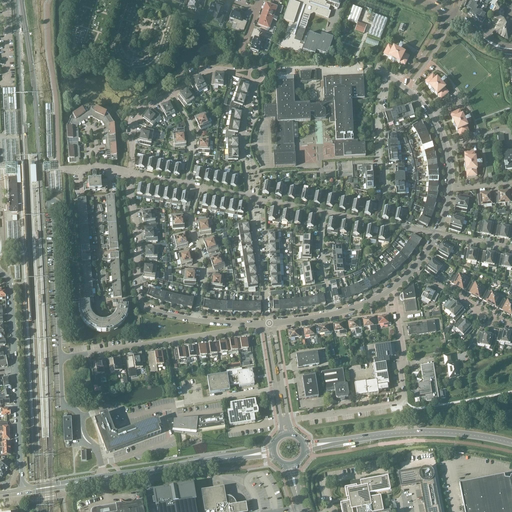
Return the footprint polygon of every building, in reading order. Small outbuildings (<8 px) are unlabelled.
[(201,5),(198,3),(199,0),(189,0),(188,4),(196,7),(195,10),(199,12),(201,5)] [(278,39),(276,45),(277,46),(280,46),(280,47),(300,54),(301,53),(308,55),(309,53),(315,55),(315,52),(327,56),(333,39),(321,35),(320,37),(308,34),(307,38),(304,37),(303,43),(301,42),(310,15),(313,13),(328,18),(330,12),(328,11),(330,6),(332,7),(334,7),(334,9),(337,10),(338,9),(341,0),(327,0),(326,3),(325,3),(325,1),(323,0),(291,0),(291,2),(290,2),(283,21),(289,23),(284,40),(282,40),(278,39)] [(223,3),(218,1),(217,2),(216,1),(215,4),(211,2),(208,9),(212,10),(211,13),(217,15),(216,19),(222,21),(225,14),(221,12),(224,5),(222,4),(223,3)] [(468,15),(472,17),(481,3),(480,2),(477,6),(478,6),(477,6),(474,4),(468,15)] [(472,17),(477,20),(483,11),(479,9),(480,7),(482,4),(481,3),(472,17)] [(273,17),(274,14),(276,8),(266,5),(264,10),(262,15),(260,20),(258,25),(268,29),(270,24),(272,20),(276,22),(277,20),(277,19),(273,17)] [(500,21),(503,16),(502,16),(506,9),(497,5),(491,16),(500,21)] [(353,6),(347,21),(356,24),(362,10),(353,6)] [(236,10),(231,8),(228,17),(233,19),(232,22),(239,25),(237,28),(242,30),(245,22),(241,20),(244,13),(239,11),(240,10),(236,9),(236,10)] [(483,11),(477,20),(482,23),(488,13),(484,11),(484,12),(483,11)] [(369,22),(372,23),(368,35),(380,39),(387,19),(372,14),(369,22)] [(511,21),(503,16),(500,21),(494,34),(508,41),(511,32),(511,21)] [(357,24),(355,30),(363,34),(366,28),(357,24)] [(250,45),(251,45),(249,49),(257,51),(261,40),(260,40),(261,37),(271,40),(273,35),(260,31),(258,36),(259,36),(258,39),(253,38),(252,41),(251,41),(250,45)] [(393,49),(388,57),(388,58),(391,60),(393,62),(401,46),(400,45),(398,49),(396,48),(395,50),(393,48),(393,49)] [(399,63),(404,55),(404,54),(402,53),(402,52),(401,51),(403,47),(401,46),(393,62),(396,62),(399,64),(399,63)] [(388,57),(393,49),(388,47),(384,55),(388,57)] [(404,55),(399,63),(404,66),(409,57),(404,55)] [(300,72),(300,82),(301,82),(301,81),(316,81),(315,70),(315,72),(300,73),(300,72)] [(218,86),(219,75),(216,74),(216,75),(212,75),(210,85),(218,86)] [(223,75),(219,75),(218,86),(226,87),(226,85),(228,85),(229,82),(226,82),(227,76),(223,76),(223,75)] [(196,78),(196,79),(202,89),(203,91),(207,89),(206,87),(209,86),(204,76),(200,78),(199,78),(198,78),(198,77),(196,78)] [(276,105),(264,106),(265,118),(275,118),(275,123),(276,144),(276,147),(273,147),(273,151),(273,153),(273,155),(274,167),(276,167),(288,167),(295,166),(295,154),(294,147),(293,122),(297,122),(310,121),(310,115),(313,117),(313,120),(325,120),(324,117),(325,117),(325,116),(326,116),(327,116),(329,114),(329,123),(333,123),(335,123),(336,141),(332,142),(332,143),(332,146),(334,146),(334,158),(343,157),(343,158),(351,157),(365,157),(365,153),(364,144),(357,144),(357,140),(353,141),(352,122),(355,122),(353,99),(364,98),(363,76),(358,76),(354,76),(347,77),(345,77),(343,77),(336,77),(323,78),(323,96),(324,101),(323,102),(323,103),(322,104),(321,105),(321,106),(319,106),(319,103),(309,103),(294,104),(293,82),(288,82),(275,82),(276,105)] [(429,86),(436,80),(432,76),(425,82),(429,86)] [(202,89),(196,79),(193,81),(194,81),(190,84),(195,93),(202,89)] [(236,87),(238,88),(248,91),(249,89),(249,88),(248,87),(249,85),(244,84),(245,81),(239,79),(238,84),(237,83),(236,87)] [(436,80),(429,86),(428,87),(431,90),(431,92),(445,81),(444,79),(440,82),(439,81),(438,82),(436,80)] [(437,96),(444,90),(445,89),(443,87),(444,86),(443,85),(446,82),(445,81),(431,92),(434,93),(436,96),(437,96)] [(183,94),(190,103),(197,98),(190,89),(186,92),(183,94)] [(444,90),(437,96),(441,100),(448,94),(444,90)] [(235,98),(244,101),(245,98),(245,96),(236,93),(235,98)] [(184,108),(190,103),(183,94),(181,96),(178,99),(184,108)] [(243,105),(244,101),(235,98),(234,102),(233,103),(239,105),(242,106),(242,104),(243,105)] [(165,106),(171,116),(178,112),(172,103),(168,105),(168,104),(165,106)] [(410,105),(405,108),(409,118),(414,116),(414,115),(414,116),(412,109),(413,109),(414,109),(412,104),(410,105)] [(164,120),(171,116),(165,106),(162,107),(163,108),(159,110),(164,120)] [(89,108),(90,118),(93,117),(94,118),(93,119),(96,120),(101,110),(95,107),(89,108)] [(83,108),(77,112),(84,121),(86,119),(86,118),(87,118),(90,118),(89,108),(83,108)] [(405,108),(400,109),(403,119),(409,118),(405,108)] [(398,121),(403,119),(400,109),(395,111),(398,121)] [(101,121),(102,124),(111,118),(107,113),(101,110),(96,120),(99,122),(100,121),(101,121)] [(146,116),(155,123),(160,116),(151,110),(149,114),(148,113),(146,116)] [(395,111),(390,113),(393,122),(398,121),(395,111)] [(452,120),(461,116),(459,111),(450,115),(452,120)] [(69,121),(78,126),(79,123),(80,122),(81,123),(84,121),(77,112),(72,116),(69,121)] [(197,124),(208,119),(205,112),(195,116),(197,121),(196,121),(197,124)] [(387,124),(393,122),(390,113),(383,114),(383,113),(382,113),(384,118),(385,117),(388,124),(387,124)] [(151,129),(155,123),(146,116),(144,118),(145,119),(142,122),(144,124),(142,126),(147,128),(148,127),(151,129)] [(461,116),(452,120),(453,124),(453,127),(470,120),(469,118),(465,120),(464,118),(463,119),(462,116),(461,116)] [(111,118),(102,124),(104,126),(104,127),(103,128),(104,131),(115,130),(114,124),(111,118)] [(211,126),(208,119),(197,124),(198,127),(199,127),(201,131),(211,126)] [(457,132),(466,128),(467,128),(466,125),(467,125),(466,123),(470,121),(470,120),(453,127),(455,129),(457,132)] [(77,128),(78,126),(69,121),(66,127),(67,134),(78,133),(78,129),(77,129),(77,128)] [(413,128),(416,132),(424,128),(421,122),(421,123),(418,125),(417,123),(412,126),(413,128)] [(238,131),(239,128),(229,126),(228,130),(227,130),(226,131),(225,135),(232,136),(234,136),(235,133),(237,133),(237,131),(238,131)] [(424,128),(416,132),(418,137),(426,133),(424,128)] [(466,128),(457,132),(460,137),(468,133),(466,128)] [(141,133),(141,137),(152,139),(154,131),(143,129),(142,134),(141,133)] [(181,129),(172,130),(173,140),(185,139),(185,136),(184,136),(183,132),(181,132),(181,129)] [(105,134),(105,141),(115,140),(115,130),(104,131),(104,134),(105,134)] [(78,136),(78,133),(67,134),(68,144),(78,143),(77,136),(78,136)] [(388,136),(388,141),(397,141),(397,135),(396,135),(396,133),(391,133),(391,135),(388,136)] [(420,142),(429,138),(426,133),(418,137),(419,140),(417,141),(418,143),(420,142)] [(227,139),(228,144),(238,144),(237,141),(237,139),(232,139),(232,136),(225,135),(225,139),(227,139)] [(141,140),(140,144),(150,147),(152,139),(141,137),(140,140),(141,140)] [(199,142),(198,145),(210,146),(211,138),(200,137),(199,142)] [(420,142),(422,147),(431,143),(429,137),(429,138),(420,142)] [(185,139),(173,140),(174,148),(185,147),(185,143),(185,142),(185,139)] [(115,140),(105,141),(106,147),(105,147),(105,151),(116,150),(115,140)] [(68,154),(79,153),(79,149),(78,149),(78,143),(68,144),(68,154)] [(431,143),(422,147),(424,152),(433,149),(431,143)] [(198,145),(198,148),(199,149),(198,153),(209,154),(210,146),(198,145)] [(503,149),(503,151),(503,152),(504,162),(504,163),(504,167),(505,167),(505,170),(511,169),(511,150),(508,151),(507,148),(503,149)] [(117,160),(116,150),(105,151),(105,154),(106,154),(107,161),(117,160)] [(80,156),(79,153),(68,154),(69,164),(79,163),(79,156),(80,156)] [(435,154),(434,154),(425,157),(426,162),(435,160),(435,154)] [(135,166),(138,166),(138,167),(140,168),(139,169),(142,170),(142,168),(144,169),(145,163),(148,163),(150,157),(144,156),(143,158),(140,158),(136,157),(135,166)] [(401,156),(398,156),(389,157),(389,162),(395,162),(395,165),(397,165),(401,165),(401,156)] [(150,157),(148,163),(147,169),(153,170),(154,164),(157,165),(158,161),(158,162),(159,159),(150,157)] [(158,161),(157,165),(156,171),(161,172),(163,166),(166,167),(167,163),(167,160),(164,160),(163,163),(158,162),(158,161)] [(172,164),(167,163),(166,167),(165,173),(170,174),(171,168),(175,169),(175,165),(176,165),(176,162),(173,161),(172,164)] [(181,166),(176,165),(175,165),(175,169),(173,175),(179,176),(180,170),(184,171),(185,164),(181,163),(181,166)] [(362,174),(365,174),(374,174),(374,168),(373,168),(373,165),(362,166),(362,174)] [(395,168),(395,174),(404,173),(404,165),(401,165),(397,165),(398,168),(395,168)] [(201,180),(202,174),(203,168),(194,166),(193,172),(196,173),(195,179),(196,180),(196,181),(199,181),(199,180),(201,180)] [(203,168),(202,174),(205,175),(204,181),(209,182),(211,176),(211,173),(206,172),(207,169),(203,168)] [(212,170),(211,173),(211,176),(214,177),(213,183),(214,183),(214,184),(217,185),(217,184),(218,184),(220,178),(221,171),(212,170)] [(221,171),(220,178),(223,179),(221,185),(227,186),(228,180),(230,173),(221,171)] [(239,175),(230,173),(228,180),(231,180),(230,187),(236,188),(239,175)] [(265,181),(262,193),(268,194),(270,188),(273,189),(275,183),(265,181)] [(145,199),(146,193),(143,192),(144,186),(143,186),(143,185),(140,184),(140,185),(138,185),(136,195),(142,196),(141,199),(145,199)] [(277,185),(275,196),(281,197),(282,191),(285,192),(287,185),(281,184),(281,186),(277,185)] [(10,202),(9,202),(9,207),(11,207),(11,213),(17,213),(17,202),(17,196),(16,196),(16,185),(10,185),(10,202)] [(294,200),(295,195),(299,196),(301,188),(290,186),(288,198),(294,200)] [(154,201),(154,198),(155,194),(152,194),(153,188),(147,187),(146,193),(145,199),(154,201)] [(154,198),(160,199),(159,202),(163,203),(163,200),(164,196),(160,195),(162,189),(156,188),(155,194),(154,198)] [(312,197),(314,191),(303,189),(300,201),(306,202),(308,196),(312,197)] [(405,194),(405,189),(396,189),(396,195),(399,194),(399,198),(407,197),(407,194),(405,194)] [(165,190),(164,196),(163,200),(166,200),(166,203),(171,204),(172,198),(169,197),(170,191),(165,190)] [(174,191),(172,198),(171,204),(180,206),(181,203),(181,199),(178,199),(179,192),(178,192),(178,191),(175,190),(175,192),(174,191)] [(504,203),(503,191),(499,191),(500,193),(498,193),(495,193),(496,204),(499,204),(504,203)] [(506,191),(503,191),(504,203),(509,203),(509,202),(511,202),(511,199),(511,191),(508,192),(507,192),(506,191)] [(181,203),(186,204),(186,207),(189,207),(191,201),(187,200),(188,194),(187,194),(187,193),(184,192),(184,193),(182,193),(181,199),(181,203)] [(323,200),(325,193),(320,192),(319,194),(315,193),(313,204),(319,205),(320,199),(323,200)] [(485,193),(486,205),(491,204),(494,204),(493,193),(490,193),(490,194),(489,194),(488,192),(485,193)] [(338,202),(339,194),(333,193),(332,197),(328,196),(326,206),(327,207),(326,208),(327,209),(328,209),(329,209),(330,209),(331,209),(331,208),(332,208),(333,202),(338,202)] [(481,206),(486,205),(485,193),(481,193),(482,195),(480,195),(480,194),(477,195),(478,206),(481,205),(481,206)] [(457,198),(456,203),(467,205),(468,200),(471,201),(472,197),(468,197),(468,194),(463,194),(463,196),(457,195),(456,198),(457,198)] [(207,211),(208,204),(209,198),(204,197),(202,203),(199,202),(198,209),(207,211)] [(211,208),(216,209),(217,206),(218,199),(217,199),(217,198),(214,197),(214,199),(212,198),(211,205),(208,204),(207,211),(210,211),(211,208)] [(349,205),(350,198),(345,197),(345,199),(341,198),(338,209),(345,210),(346,204),(349,205)] [(216,209),(216,212),(219,213),(220,210),(225,211),(226,207),(227,201),(226,201),(226,199),(223,199),(222,200),(221,200),(220,206),(217,206),(216,209)] [(357,213),(359,207),(363,208),(364,201),(354,199),(353,201),(351,212),(357,213)] [(229,208),(226,207),(225,211),(224,214),(234,215),(235,209),(236,203),(230,202),(229,208)] [(235,209),(234,215),(242,217),(245,204),(243,204),(243,203),(241,202),(240,203),(239,203),(238,209),(235,209)] [(367,202),(364,214),(370,216),(371,211),(373,212),(373,210),(376,210),(377,204),(367,202)] [(467,205),(456,203),(455,208),(454,211),(466,213),(467,205)] [(388,219),(389,213),(390,209),(384,207),(382,218),(388,219)] [(143,218),(154,216),(153,208),(146,210),(143,210),(142,210),(143,215),(142,215),(143,218)] [(397,208),(394,221),(395,221),(395,222),(396,223),(397,223),(398,223),(399,223),(400,222),(401,222),(402,216),(406,217),(408,210),(397,208)] [(424,208),(423,213),(431,216),(433,211),(424,208)] [(270,209),(268,220),(272,220),(272,222),(279,223),(279,222),(280,217),(275,216),(276,210),(270,209)] [(289,212),(283,211),(282,217),(281,222),(289,223),(288,225),(291,226),(293,219),(290,219),(290,217),(288,217),(289,212)] [(302,215),(296,213),(294,226),(304,228),(305,222),(302,221),(303,219),(301,219),(302,215)] [(429,222),(431,216),(423,213),(421,218),(429,222)] [(453,217),(451,222),(462,225),(465,217),(454,214),(454,213),(452,217),(453,217)] [(171,215),(172,223),(184,222),(183,219),(182,214),(171,215)] [(156,224),(154,216),(143,218),(143,221),(144,221),(145,226),(156,224)] [(315,217),(309,216),(307,222),(307,226),(307,227),(311,227),(310,229),(316,230),(317,224),(314,223),(315,217)] [(337,234),(338,228),(339,228),(334,227),(335,221),(333,220),(334,218),(331,218),(331,220),(329,219),(327,230),(331,231),(331,233),(337,234)] [(427,227),(429,222),(421,218),(418,223),(417,226),(423,227),(424,225),(427,227)] [(198,228),(210,226),(209,219),(198,220),(199,225),(198,225),(198,228)] [(184,222),(172,223),(172,230),(183,230),(183,225),(184,225),(184,222)] [(342,222),(340,232),(344,233),(343,235),(349,236),(350,230),(347,229),(348,223),(342,222)] [(462,225),(451,222),(450,226),(448,229),(449,229),(460,233),(462,225)] [(485,234),(487,223),(479,222),(477,233),(480,234),(485,234)] [(495,225),(487,223),(485,234),(490,235),(490,236),(493,237),(493,236),(495,225)] [(354,224),(353,235),(352,237),(353,238),(354,238),(355,238),(356,238),(361,239),(363,232),(360,231),(361,225),(354,224)] [(498,237),(503,238),(505,227),(497,225),(495,237),(498,238),(498,237)] [(211,234),(210,226),(198,228),(199,231),(200,231),(200,236),(211,234)] [(376,241),(377,234),(372,234),(373,227),(367,226),(365,237),(369,238),(369,240),(376,241)] [(145,232),(145,236),(157,235),(156,230),(158,230),(158,227),(145,228),(146,232),(145,232)] [(389,243),(389,242),(390,239),(389,239),(390,237),(385,236),(386,230),(385,230),(386,228),(385,228),(384,227),(383,227),(382,227),(381,227),(381,229),(380,229),(378,241),(389,243)] [(511,228),(505,227),(503,238),(507,239),(507,240),(511,240),(511,233),(511,228)] [(175,242),(186,240),(186,236),(185,237),(184,232),(173,235),(175,242)] [(412,236),(409,241),(417,246),(421,241),(417,239),(419,236),(420,236),(420,235),(413,234),(412,236)] [(157,235),(145,236),(145,239),(146,239),(146,243),(157,242),(157,235)] [(205,247),(216,243),(213,236),(203,239),(205,244),(204,244),(205,247)] [(187,243),(186,240),(175,242),(177,250),(187,247),(186,243),(187,243)] [(409,241),(406,245),(414,250),(417,246),(409,241)] [(440,248),(450,254),(454,246),(450,244),(444,241),(442,244),(440,248)] [(219,250),(216,243),(205,247),(206,250),(207,250),(209,254),(219,250)] [(146,250),(145,253),(157,254),(159,254),(159,246),(147,245),(146,250)] [(411,255),(414,250),(406,245),(403,249),(411,255)] [(446,261),(450,254),(440,248),(438,252),(437,252),(436,255),(446,261)] [(463,260),(471,262),(473,250),(468,250),(468,249),(465,248),(465,249),(463,256),(463,260)] [(411,255),(403,249),(400,253),(407,259),(411,255)] [(177,252),(179,260),(191,257),(190,254),(189,254),(188,250),(177,252)] [(473,250),(471,262),(479,263),(481,252),(481,251),(478,251),(473,250)] [(489,265),(491,254),(486,253),(486,252),(482,252),(483,252),(480,263),(489,265)] [(157,254),(145,253),(145,256),(146,256),(146,261),(157,261),(157,254)] [(210,261),(211,264),(222,260),(220,253),(209,256),(211,261),(210,261)] [(400,253),(396,257),(403,264),(407,259),(400,253)] [(495,254),(491,254),(489,265),(488,267),(496,269),(499,255),(495,254)] [(506,268),(508,257),(504,256),(504,255),(500,255),(498,267),(506,268)] [(191,260),(191,257),(179,260),(181,268),(192,265),(191,261),(191,260)] [(396,257),(393,261),(399,268),(403,264),(396,257)] [(430,264),(439,271),(444,264),(434,257),(432,260),(430,264)] [(222,260),(211,264),(212,267),(213,267),(215,271),(225,267),(222,260)] [(393,261),(389,264),(395,271),(399,268),(393,261)] [(144,271),(156,272),(157,264),(146,263),(145,267),(144,267),(144,271)] [(389,264),(385,268),(390,275),(391,275),(395,271),(389,264)] [(436,275),(439,271),(430,264),(427,268),(426,268),(424,271),(425,271),(436,279),(438,277),(436,275)] [(346,272),(346,266),(334,267),(334,273),(336,273),(338,278),(344,276),(343,272),(346,272)] [(385,268),(380,271),(386,279),(391,275),(390,275),(385,268)] [(184,277),(195,277),(196,274),(195,274),(195,270),(184,269),(184,277)] [(155,280),(156,272),(144,271),(144,274),(144,278),(155,280)] [(380,271),(376,274),(381,282),(386,279),(380,271)] [(211,278),(211,281),(223,282),(223,275),(213,274),(212,278),(211,278)] [(372,288),(377,285),(372,277),(370,274),(368,275),(370,278),(367,280),(372,288)] [(372,277),(377,285),(381,282),(376,274),(372,277)] [(454,287),(457,288),(463,278),(458,275),(456,274),(451,284),(454,285),(455,285),(454,287)] [(184,277),(184,285),(193,285),(194,285),(195,281),(195,277),(184,277)] [(463,278),(457,288),(460,290),(461,289),(462,289),(462,290),(465,291),(470,282),(468,280),(463,278)] [(367,280),(362,282),(367,290),(372,288),(367,280)] [(225,282),(223,282),(211,281),(211,285),(211,289),(222,290),(222,287),(224,287),(225,282)] [(367,291),(367,290),(362,282),(358,284),(361,293),(367,291)] [(470,295),(474,297),(479,286),(475,284),(472,282),(467,292),(470,294),(470,293),(471,294),(470,295)] [(358,284),(353,286),(356,295),(361,293),(358,284)] [(353,286),(348,288),(351,297),(356,295),(353,286)] [(413,286),(401,295),(400,299),(402,301),(403,301),(405,313),(417,311),(413,286)] [(479,286),(474,297),(477,299),(477,297),(479,298),(478,298),(481,300),(486,290),(484,289),(479,286)] [(427,288),(426,289),(421,298),(430,302),(431,300),(435,302),(438,295),(430,291),(430,290),(430,288),(429,287),(428,287),(427,288)] [(147,297),(152,299),(155,290),(147,288),(146,293),(148,294),(147,297)] [(340,300),(345,299),(343,290),(340,290),(339,288),(337,288),(338,291),(340,300)] [(345,299),(351,297),(348,288),(343,290),(345,299)] [(152,299),(158,301),(160,292),(155,290),(152,299)] [(334,301),(340,300),(338,291),(330,293),(331,298),(333,298),(334,301)] [(490,306),(496,295),(491,292),(491,293),(488,291),(483,301),(486,302),(487,303),(487,304),(490,306)] [(324,295),(317,296),(319,305),(325,305),(324,301),(326,300),(324,295)] [(500,297),(496,295),(490,306),(493,307),(494,306),(495,307),(498,309),(503,299),(500,297)] [(195,299),(187,298),(185,307),(191,309),(192,305),(194,305),(195,299)] [(203,310),(208,311),(210,301),(202,300),(201,306),(203,306),(203,310)] [(451,314),(458,306),(455,303),(455,302),(453,300),(452,300),(453,300),(445,309),(451,314)] [(503,313),(506,314),(511,304),(507,301),(504,300),(499,310),(502,311),(503,311),(504,311),(503,313)] [(128,306),(128,302),(112,303),(113,307),(117,307),(118,309),(117,310),(116,313),(116,314),(114,317),(113,318),(110,320),(109,321),(105,322),(104,322),(100,321),(99,321),(96,319),(95,319),(92,316),(92,315),(90,311),(90,310),(89,305),(91,305),(91,302),(89,302),(79,302),(79,309),(80,314),(80,315),(81,317),(81,318),(83,321),(84,322),(86,324),(86,325),(89,328),(90,328),(93,330),(96,331),(97,331),(101,332),(102,332),(106,332),(109,331),(110,331),(113,330),(117,328),(118,328),(121,325),(123,322),(124,322),(125,319),(126,319),(127,315),(127,314),(128,310),(128,309),(128,306)] [(273,311),(279,311),(278,302),(271,302),(271,308),(273,308),(273,311)] [(262,303),(254,303),(254,312),(260,313),(260,309),(262,309),(262,303)] [(462,309),(458,306),(451,314),(454,318),(452,320),(455,322),(465,311),(462,309)] [(380,316),(378,318),(378,319),(379,325),(383,324),(384,326),(391,325),(390,317),(382,318),(382,317),(380,316)] [(459,333),(467,324),(463,321),(464,321),(461,318),(461,319),(453,327),(459,333)] [(361,321),(362,327),(364,326),(364,327),(369,326),(370,332),(377,331),(375,319),(367,320),(365,319),(363,321),(361,321)] [(361,327),(362,327),(361,321),(360,322),(360,321),(352,322),(350,321),(348,323),(349,330),(354,329),(354,331),(355,331),(355,334),(356,334),(362,334),(361,327)] [(434,321),(433,321),(426,322),(426,323),(417,324),(417,323),(407,325),(408,335),(416,334),(416,335),(436,332),(434,321)] [(335,323),(334,325),(333,325),(334,332),(339,331),(340,335),(347,334),(345,324),(337,325),(337,324),(335,323)] [(471,328),(467,324),(459,333),(463,336),(461,338),(463,340),(473,330),(471,327),(471,328)] [(320,325),(319,328),(318,328),(319,334),(324,333),(324,335),(332,334),(330,326),(323,327),(322,327),(320,325)] [(305,328),(304,330),(305,336),(309,336),(310,338),(317,337),(315,328),(308,329),(305,328)] [(496,341),(504,343),(507,332),(502,331),(502,330),(499,329),(499,330),(496,341)] [(291,330),(289,332),(290,339),(302,337),(301,330),(293,332),(293,331),(291,330)] [(484,346),(487,335),(482,334),(483,333),(479,333),(477,344),(484,346)] [(492,336),(487,335),(484,346),(489,347),(489,350),(492,351),(495,337),(495,336),(492,336)] [(247,350),(247,353),(251,352),(250,348),(250,344),(248,345),(247,339),(236,340),(238,350),(243,350),(243,351),(247,350)] [(226,342),(227,352),(232,351),(232,352),(237,352),(236,351),(238,350),(236,340),(226,342)] [(226,342),(215,344),(217,354),(222,353),(222,354),(226,353),(226,352),(227,352),(226,342)] [(472,343),(468,350),(472,353),(476,346),(472,343)] [(205,345),(207,355),(212,355),(212,356),(216,355),(216,354),(217,354),(215,344),(205,345)] [(373,360),(374,364),(372,365),(375,381),(365,382),(354,383),(356,397),(378,394),(378,392),(388,390),(387,385),(389,384),(385,363),(389,362),(388,358),(396,357),(394,344),(374,347),(376,359),(373,360)] [(205,345),(195,347),(196,357),(201,356),(201,357),(206,356),(205,355),(207,355),(205,345)] [(184,349),(186,359),(191,358),(191,359),(195,358),(195,357),(196,357),(195,347),(184,349)] [(185,359),(186,359),(184,349),(174,350),(175,360),(179,360),(180,359),(181,360),(185,360),(185,359)] [(163,360),(166,359),(165,352),(162,353),(162,352),(155,353),(154,352),(148,353),(148,358),(147,358),(150,373),(157,372),(156,366),(158,365),(158,366),(162,366),(162,365),(164,365),(163,360)] [(317,352),(296,356),(298,369),(319,365),(317,352)] [(142,363),(145,362),(144,355),(141,356),(133,356),(133,355),(127,357),(127,361),(126,361),(129,378),(137,377),(135,369),(137,369),(137,370),(141,369),(141,368),(143,368),(142,363)] [(457,367),(458,367),(457,363),(453,363),(452,355),(444,356),(445,365),(446,365),(447,369),(448,369),(449,378),(455,377),(455,376),(458,375),(457,367)] [(121,366),(125,366),(123,359),(120,359),(113,360),(113,359),(108,359),(110,374),(115,374),(115,372),(116,372),(116,373),(120,372),(120,371),(122,371),(121,366)] [(95,362),(90,362),(92,377),(97,376),(97,375),(98,375),(98,376),(103,375),(102,374),(104,374),(103,369),(107,368),(106,362),(102,362),(95,363),(95,362)] [(423,384),(417,385),(419,397),(425,396),(426,402),(438,400),(433,364),(420,366),(421,368),(423,384)] [(227,374),(207,377),(209,389),(209,391),(210,394),(229,391),(229,388),(229,386),(239,385),(239,388),(254,385),(253,380),(254,379),(253,376),(253,375),(252,370),(247,371),(242,372),(242,369),(226,371),(227,374)] [(342,369),(338,370),(321,372),(324,392),(334,391),(335,398),(337,399),(340,398),(341,400),(341,401),(342,401),(344,401),(345,400),(345,399),(344,398),(347,397),(348,396),(347,385),(345,384),(344,384),(342,369)] [(314,374),(303,375),(304,378),(302,379),(305,400),(318,398),(314,374)] [(7,377),(2,378),(4,391),(5,397),(9,396),(8,390),(7,390),(6,387),(10,386),(9,378),(7,377)] [(229,426),(233,426),(255,422),(254,415),(257,415),(256,408),(255,400),(230,404),(231,411),(227,412),(229,426)] [(1,409),(1,406),(0,405),(0,415),(1,415),(1,416),(10,415),(10,411),(9,411),(9,409),(1,409)] [(103,445),(104,447),(104,448),(105,451),(106,454),(109,453),(110,453),(113,452),(116,451),(161,434),(158,428),(161,427),(160,425),(158,418),(118,433),(114,432),(107,412),(99,415),(100,418),(94,420),(103,445)] [(191,421),(191,422),(173,421),(172,430),(196,433),(196,432),(225,427),(223,415),(205,418),(196,420),(196,423),(194,423),(194,421),(191,421)] [(70,419),(63,419),(64,442),(72,442),(70,419)] [(0,434),(9,434),(9,431),(10,430),(10,428),(9,428),(9,427),(7,427),(7,423),(0,423),(0,434)] [(0,461),(1,463),(0,464),(0,466),(6,472),(10,467),(3,461),(4,460),(5,459),(5,457),(2,457),(2,459),(0,460),(0,461)] [(424,469),(407,472),(398,474),(401,487),(420,483),(423,499),(421,499),(422,503),(424,503),(425,511),(439,511),(432,474),(432,472),(428,469),(424,469)] [(511,511),(511,473),(511,474),(511,476),(510,476),(509,479),(504,479),(504,475),(459,484),(464,511),(511,511)] [(340,503),(341,511),(352,511),(352,509),(356,508),(356,511),(388,511),(389,511),(388,511),(377,511),(383,510),(380,495),(369,497),(368,493),(390,489),(388,476),(356,482),(356,485),(345,487),(346,497),(349,497),(349,501),(340,503)] [(157,509),(157,511),(195,511),(194,503),(195,503),(193,488),(154,494),(157,509)] [(201,492),(204,511),(247,511),(246,504),(236,505),(235,503),(234,500),(233,498),(231,498),(230,498),(225,498),(223,488),(201,492)] [(144,511),(142,498),(115,503),(116,505),(95,509),(93,509),(92,510),(91,511),(144,511)]
